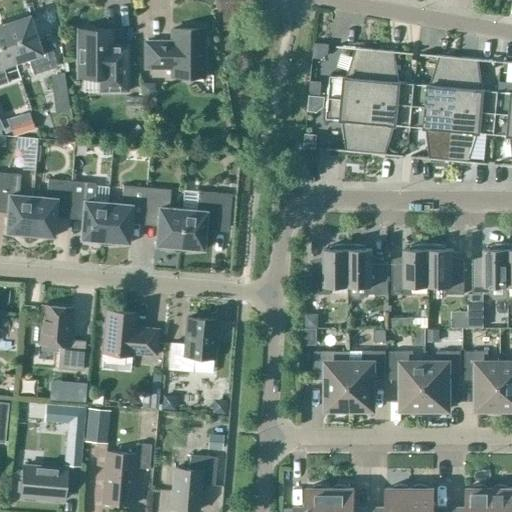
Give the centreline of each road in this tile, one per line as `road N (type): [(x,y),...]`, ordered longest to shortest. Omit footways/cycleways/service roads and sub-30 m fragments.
road 1 (residential): [(274,299),(279,239),(292,221),(328,206),(511,207)]
road 2 (residential): [(274,299),(0,271)]
road 3 (residential): [(511,441),(266,439)]
road 4 (residential): [(334,0),(511,35)]
road 5 (residential): [(266,439),(274,299)]
